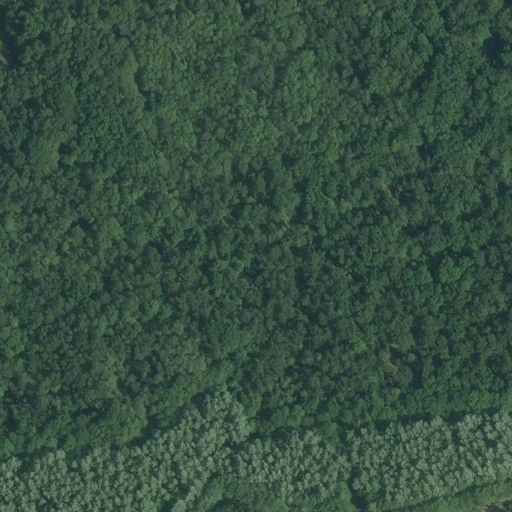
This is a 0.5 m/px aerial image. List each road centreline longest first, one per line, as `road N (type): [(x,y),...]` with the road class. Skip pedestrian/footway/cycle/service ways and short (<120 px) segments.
road 1 (track): [(228,384),(237,355),(125,51),(138,24),(234,0)]
road 2 (track): [(511,121),(441,149),(431,131),(180,198)]
